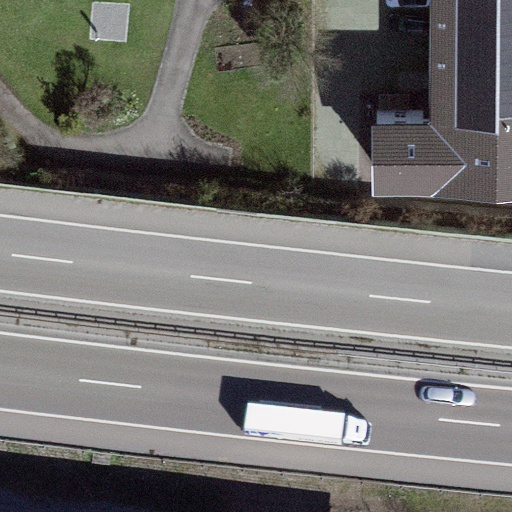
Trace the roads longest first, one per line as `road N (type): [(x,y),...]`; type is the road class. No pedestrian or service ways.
road 1 (motorway): [(0,372),(511,429)]
road 2 (motorway): [(511,308),(0,252)]
